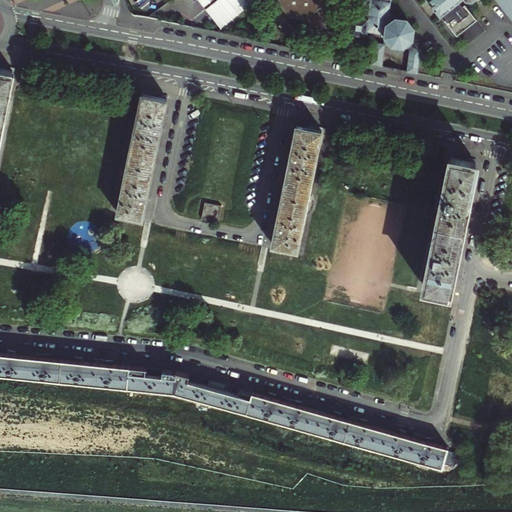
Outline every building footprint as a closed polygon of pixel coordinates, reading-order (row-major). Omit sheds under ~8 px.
[(254,0),(197,0),(221,29),(256,1),(254,0)] [(275,0),(275,5),(285,18),(304,21),(319,8),(319,0),(275,0)] [(387,0),(352,0),(351,10),(353,11),(352,18),(350,17),(348,36),(367,38),(368,33),(383,34),(383,37),(391,46),(403,48),(413,41),(415,26),(407,16),(395,15),(389,7),(390,0),(387,0)] [(426,0),(456,37),(477,20),(465,5),(463,6),(458,1),(459,0),(426,0)] [(511,18),(511,0),(496,0),(500,4),(511,18)] [(385,43),(370,42),(370,47),(373,48),(371,62),(382,64),(385,43)] [(421,49),(410,48),(408,70),(419,72),(421,49)] [(0,120),(11,71),(0,68),(0,120)] [(159,138),(167,99),(143,94),(117,214),(142,219),(147,195),(159,138)] [(272,246),(298,251),(306,208),(323,131),(297,126),(291,156),(281,204),(272,246)] [(425,285),(450,290),(454,268),(468,202),(476,163),(451,158),(425,285)] [(202,219),(218,222),(220,211),(221,205),(205,202),(202,219)] [(0,373),(167,391),(442,468),(448,448),(437,445),(402,435),(375,427),(344,418),(315,410),(278,400),(253,393),(251,398),(188,381),(189,375),(183,374),(176,372),(175,381),(128,376),(129,367),(121,366),(78,362),(40,358),(5,354),(0,353),(0,373)]
